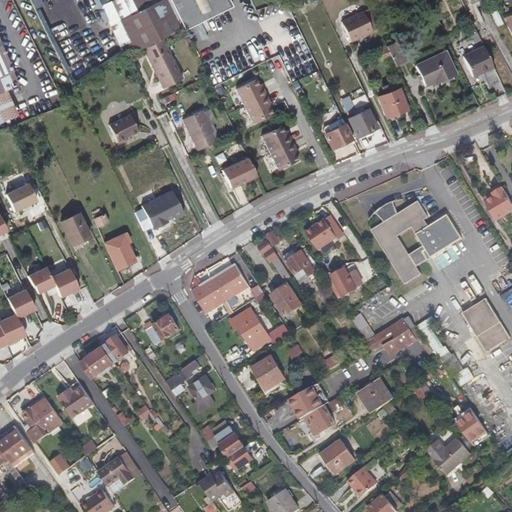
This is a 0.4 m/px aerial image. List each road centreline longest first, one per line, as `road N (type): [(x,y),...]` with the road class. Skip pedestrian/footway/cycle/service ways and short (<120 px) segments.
road 1 (tertiary): [(511,113),(320,188),(168,275)]
road 2 (residential): [(329,511),(231,383),(168,275)]
road 3 (tertiary): [(168,275),(0,388)]
